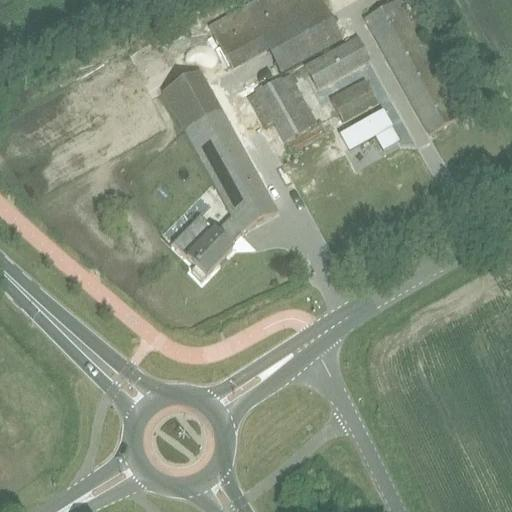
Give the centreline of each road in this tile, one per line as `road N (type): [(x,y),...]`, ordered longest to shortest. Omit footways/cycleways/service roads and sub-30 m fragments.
road 1 (tertiary): [(313,341),(511,224)]
road 2 (secondary): [(150,407),(0,274)]
road 3 (unclassified): [(398,511),(313,341)]
road 4 (tertiary): [(214,412),(313,341)]
